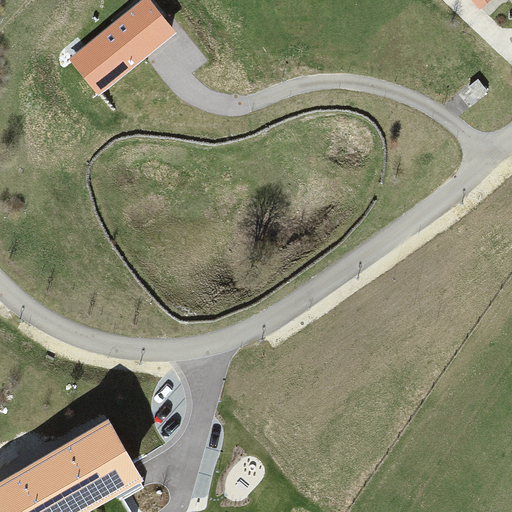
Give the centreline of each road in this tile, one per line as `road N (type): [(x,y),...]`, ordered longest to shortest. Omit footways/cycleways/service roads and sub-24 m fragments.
road 1 (residential): [(511,137),(350,265),(257,326),(210,343)]
road 2 (residential): [(210,343),(140,353),(80,341),(0,288)]
road 3 (residential): [(210,343),(200,408),(167,511)]
